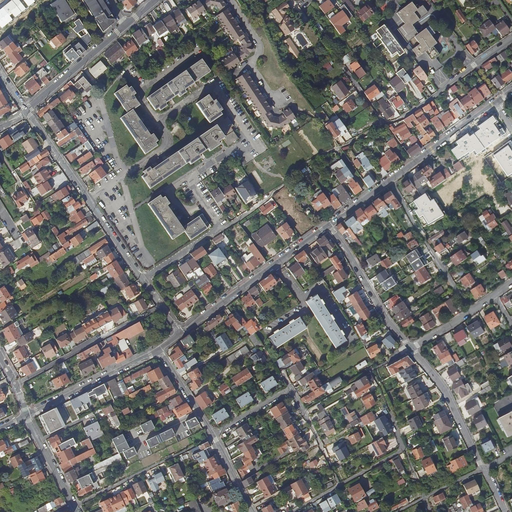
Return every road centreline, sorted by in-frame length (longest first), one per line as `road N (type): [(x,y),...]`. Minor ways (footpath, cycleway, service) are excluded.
road 1 (unclassified): [(221,230),(187,179),(247,137),(212,84),(157,120)]
road 2 (residential): [(495,100),(328,225)]
road 3 (residential): [(252,511),(157,350)]
road 4 (residential): [(328,225),(181,335)]
road 5 (residential): [(14,383),(161,306)]
road 6 (residential): [(328,225),(411,347)]
road 7 (residential): [(157,350),(26,415)]
road 8 (residential): [(411,347),(447,393),(482,470)]
road 9 (unclassified): [(228,0),(259,45),(248,63),(278,107),(288,101)]
road 10 (residential): [(25,111),(125,25)]
road 11 (unclassified): [(157,120),(166,145),(86,203)]
road 12 (residential): [(411,347),(511,282)]
